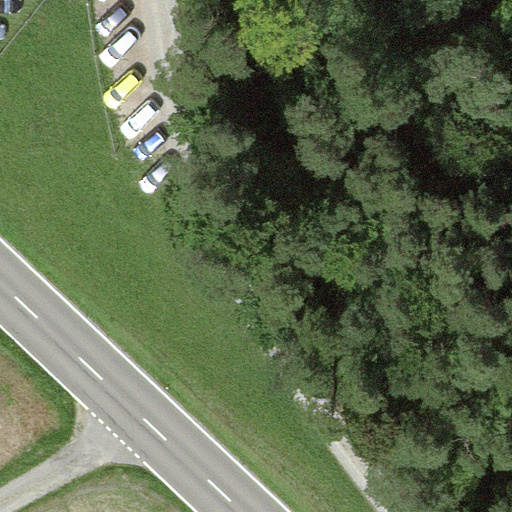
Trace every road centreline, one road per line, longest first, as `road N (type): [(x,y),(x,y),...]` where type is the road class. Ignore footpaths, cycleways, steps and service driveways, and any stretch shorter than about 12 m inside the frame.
road 1 (track): [(168,0),(167,29),(203,179),(288,343),(403,511)]
road 2 (primary): [(0,283),(239,511)]
road 3 (track): [(0,508),(147,423)]
